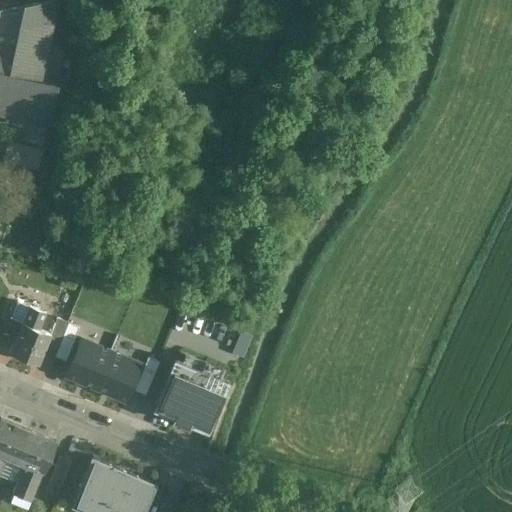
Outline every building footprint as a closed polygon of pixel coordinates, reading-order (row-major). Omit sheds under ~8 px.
[(54,0),(24,5),(24,7),(20,25),(50,21),(54,0)] [(24,7),(0,10),(0,43),(15,47),(20,25),(24,7)] [(0,43),(0,111),(8,113),(7,118),(23,122),(25,117),(49,122),(57,86),(36,81),(50,21),(20,25),(15,47),(0,43)] [(29,306),(18,301),(8,324),(19,328),(22,322),(29,306)] [(45,313),(29,306),(22,322),(19,328),(9,353),(38,364),(40,358),(50,334),(39,329),(45,313)] [(50,334),(40,358),(51,362),(54,356),(68,323),(68,322),(57,317),(50,334)] [(65,360),(79,328),(68,323),(54,356),(65,360)] [(80,335),(63,376),(94,389),(111,348),(80,335)] [(142,361),(111,348),(94,389),(125,402),(142,361)] [(159,361),(148,357),(134,390),(145,394),(159,361)] [(174,362),(156,409),(172,415),(171,419),(188,426),(190,421),(207,428),(225,382),(174,362)] [(0,417),(0,453),(5,455),(15,459),(28,429),(0,417)] [(55,440),(28,429),(15,459),(23,463),(41,470),(42,471),(55,440)] [(45,492),(56,497),(71,461),(60,456),(45,492)] [(144,511),(157,483),(91,456),(72,500),(88,507),(86,511),(144,511)] [(41,470),(23,463),(15,483),(32,491),(41,470)]
